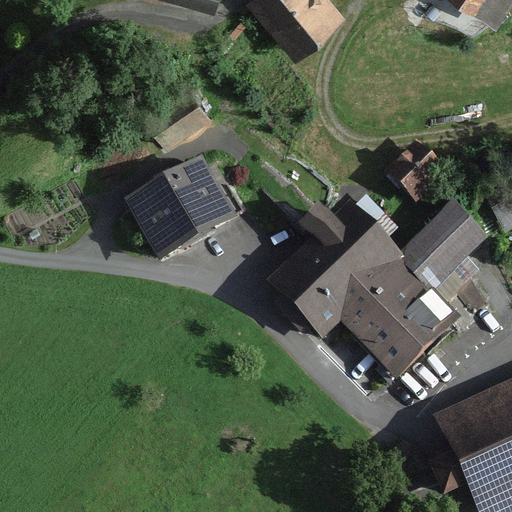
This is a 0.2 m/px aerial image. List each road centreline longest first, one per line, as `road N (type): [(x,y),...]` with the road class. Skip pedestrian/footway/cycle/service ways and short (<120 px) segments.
road 1 (track): [(0,256),(120,263),(228,285),(461,511)]
road 2 (track): [(355,0),(326,54),(322,97),(352,139),(440,136),(511,121)]
road 3 (track): [(0,87),(44,42),(112,10),(197,19),(235,0)]
